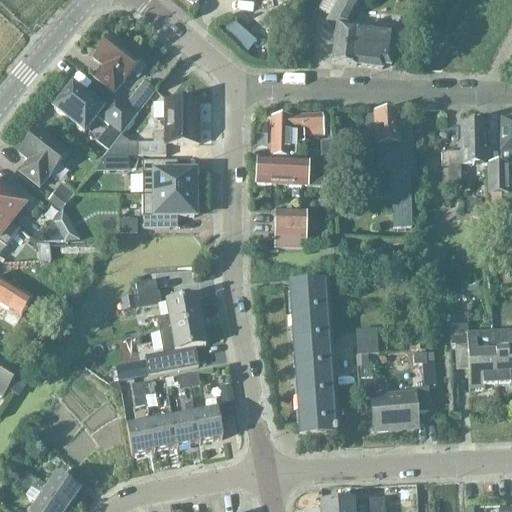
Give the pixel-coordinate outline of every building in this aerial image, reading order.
[(390,67),(395,32),(349,26),(363,0),(337,0),(326,23),(336,24),(330,64),(356,68),(356,67),(382,71),(382,66),(390,67)] [(142,61),(111,37),(107,43),(102,44),(97,50),(98,55),(93,61),(103,68),(94,80),(113,95),(122,84),(123,84),(142,61)] [(125,106),(137,116),(155,93),(143,83),(125,106)] [(137,116),(125,106),(102,88),(91,102),(72,87),(63,98),(60,96),(52,106),(55,108),(53,110),(83,134),(96,118),(120,137),(137,116)] [(197,146),(197,102),(164,102),(164,134),(152,134),(152,145),(137,145),(137,158),(165,158),(165,146),(197,146)] [(411,144),(399,145),(398,113),(373,114),(373,118),(368,119),(365,122),(365,128),(371,133),(373,132),(374,147),(376,147),(378,173),(389,172),(393,230),(410,229),(407,171),(413,171),(411,144)] [(270,159),(294,160),(294,144),(303,144),(303,137),(323,136),(321,117),(271,120),(270,158),(270,159)] [(511,119),(500,119),(499,154),(511,154),(511,119)] [(460,154),(458,154),(441,155),(442,189),(461,188),(460,167),(470,167),(486,166),(485,155),(485,140),(484,124),(460,124),(460,140),(460,154)] [(37,131),(18,155),(28,163),(19,174),(39,189),(48,178),(48,179),(67,155),(37,131)] [(257,161),(256,187),(322,189),(322,164),(257,161)] [(141,163),(141,197),(199,197),(199,179),(194,179),(194,175),(169,175),(169,163),(141,163)] [(487,201),(506,200),(505,167),(486,168),(487,184),(487,201)] [(59,213),(73,196),(60,185),(46,202),(59,213)] [(0,217),(9,225),(10,224),(22,208),(32,216),(40,206),(18,189),(11,198),(0,189),(0,217)] [(199,197),(141,197),(141,231),(169,231),(169,219),(194,219),(194,215),(199,215),(199,197)] [(135,231),(134,206),(124,206),(125,231),(135,231)] [(304,212),(275,212),(275,250),(304,250),(304,212)] [(0,255),(19,232),(10,224),(9,225),(0,217),(0,255)] [(21,289),(19,293),(0,282),(0,306),(20,319),(33,296),(21,289)] [(135,311),(160,307),(156,282),(134,286),(136,297),(133,298),(135,311)] [(290,318),(324,316),(322,285),(288,287),(290,318)] [(157,332),(200,324),(195,299),(165,305),(167,318),(155,321),(157,332)] [(326,346),(324,316),(290,318),(293,348),(326,346)] [(204,348),(200,324),(157,332),(162,356),(144,359),(148,378),(197,369),(194,350),(204,348)] [(483,389),(496,388),(494,353),(493,332),(467,334),(467,326),(449,327),(450,347),(466,346),(469,392),(483,392),(483,389)] [(357,357),(377,356),(375,331),(355,333),(357,357)] [(511,331),(493,332),(495,385),(496,388),(508,387),(508,390),(511,390),(511,331)] [(328,376),(326,346),(293,348),(295,378),(328,376)] [(413,368),(426,367),(425,355),(412,357),(413,368)] [(0,399),(16,375),(0,364),(0,399)] [(197,374),(185,376),(188,390),(199,388),(197,374)] [(188,390),(185,376),(175,378),(178,392),(188,390)] [(331,406),(328,376),(295,378),(297,408),(331,406)] [(143,398),(154,396),(152,383),(141,385),(143,398)] [(143,398),(141,385),(131,387),(133,400),(143,398)] [(415,415),(429,414),(427,390),(412,391),(413,397),(370,400),(373,434),(390,433),(390,429),(416,427),(415,415)] [(233,399),(220,401),(223,413),(234,411),(233,399)] [(194,416),(193,417),(198,445),(221,441),(214,404),(207,406),(208,414),(194,416)] [(333,437),(331,406),(297,408),(299,439),(333,437)] [(186,418),(171,421),(176,450),(198,445),(193,417),(194,416),(193,408),(185,410),(186,418)] [(171,421),(148,425),(154,454),(176,450),(171,421)] [(130,458),(154,454),(148,425),(125,429),(130,458)] [(41,498),(61,511),(65,511),(78,494),(55,478),(48,488),(26,474),(20,483),(41,498)] [(61,511),(41,498),(20,483),(14,491),(36,505),(31,511),(61,511)] [(320,505),(320,511),(351,511),(351,503),(320,505)]
